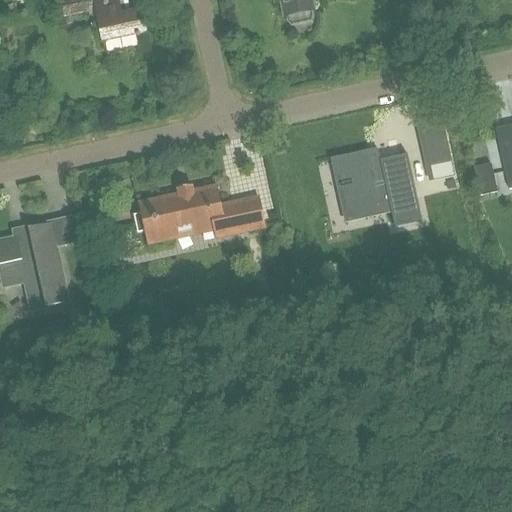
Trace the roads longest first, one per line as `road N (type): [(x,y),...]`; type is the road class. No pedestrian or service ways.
road 1 (residential): [(226,125),(511,63)]
road 2 (residential): [(0,175),(226,125)]
road 3 (residential): [(226,125),(199,0)]
